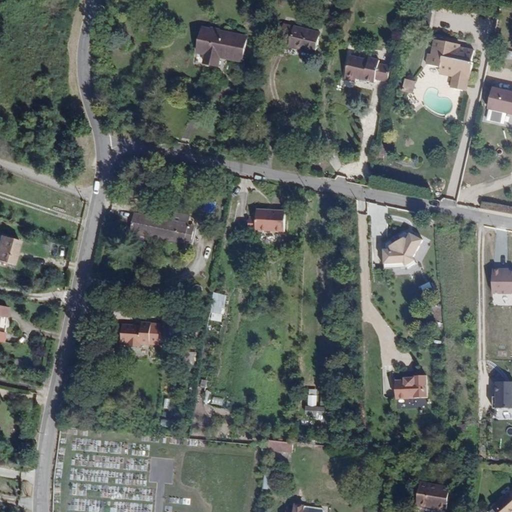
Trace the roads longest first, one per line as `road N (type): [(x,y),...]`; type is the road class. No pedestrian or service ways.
road 1 (residential): [(511,223),(183,152),(104,147)]
road 2 (tertiary): [(99,198),(51,419),(42,511)]
road 3 (unknown): [(488,218),(479,426)]
road 4 (tertiary): [(95,0),(84,65),(104,147)]
